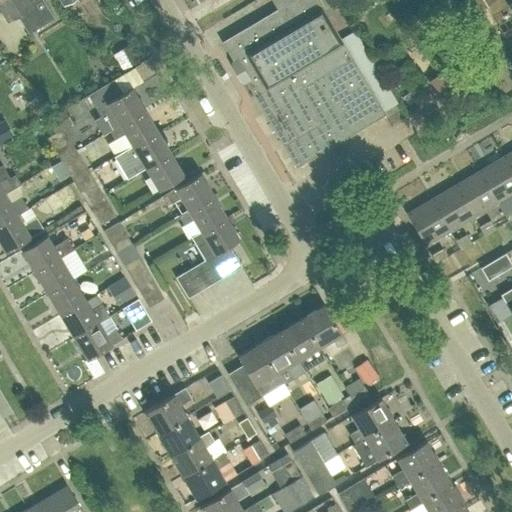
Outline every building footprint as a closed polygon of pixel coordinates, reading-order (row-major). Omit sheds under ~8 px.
[(0,0),(0,5),(5,14),(18,5),(34,30),(53,18),(41,0),(0,0)] [(296,166),(384,114),(316,0),(272,0),(277,9),(222,42),(296,166)] [(428,0),(437,11),(451,0),(428,0)] [(496,42),(467,0),(466,0),(446,14),(475,57),(496,42)] [(459,50),(460,49),(436,22),(429,29),(449,52),(441,59),(447,66),(429,81),(444,98),(471,74),(467,69),(471,65),(459,50)] [(478,60),(501,93),(511,85),(511,80),(496,58),(505,52),(500,45),(478,60)] [(416,94),(428,83),(409,62),(395,73),(416,94)] [(95,108),(100,116),(94,119),(102,134),(108,130),(118,124),(118,125),(144,109),(131,87),(121,93),(113,79),(87,95),(95,108)] [(144,109),(118,125),(118,124),(108,130),(114,139),(124,134),(131,146),(157,130),(144,109)] [(62,128),(47,137),(53,148),(69,139),(62,128)] [(131,146),(114,155),(127,178),(144,168),(170,152),(157,130),(131,146)] [(69,139),(53,148),(60,159),(75,150),(69,139)] [(75,150),(60,159),(66,170),(81,161),(75,150)] [(511,173),(511,150),(502,157),(511,173)] [(157,190),(183,174),(170,152),(144,168),(157,190)] [(497,202),(511,192),(511,173),(502,157),(478,171),(497,202)] [(81,161),(66,170),(73,180),(88,172),(81,161)] [(0,194),(3,193),(20,183),(14,174),(9,176),(2,164),(0,165),(0,194)] [(473,216),(497,202),(478,171),(454,185),(473,216)] [(79,191),(94,182),(88,172),(73,180),(79,191)] [(187,210),(188,210),(213,195),(200,173),(165,193),(171,203),(180,198),(187,210)] [(94,182),(79,191),(86,202),(101,193),(94,182)] [(430,199),(449,230),(473,216),(454,185),(430,199)] [(0,224),(16,214),(27,208),(20,196),(9,202),(3,193),(0,194),(0,224)] [(101,193),(86,202),(92,213),(107,204),(101,193)] [(193,219),(200,232),(226,216),(213,195),(188,210),(187,210),(178,215),(184,225),(193,219)] [(406,214),(424,245),(449,230),(430,199),(406,214)] [(99,224),(114,215),(107,204),(92,213),(99,224)] [(511,217),(511,206),(503,212),(508,220),(511,217)] [(0,224),(0,245),(4,252),(30,237),(43,228),(35,216),(22,224),(16,214),(0,224)] [(204,259),(239,239),(226,216),(200,232),(191,237),(204,259)] [(495,228),(490,220),(479,226),(484,234),(495,228)] [(118,222),(103,231),(109,242),(124,233),(118,222)] [(124,233),(109,242),(115,253),(130,243),(124,233)] [(46,235),(20,250),(33,272),(59,257),(73,249),(66,237),(52,245),(46,235)] [(470,242),(466,235),(455,241),(459,248),(470,242)] [(130,243),(115,253),(122,263),(137,255),(130,243)] [(230,272),(240,266),(228,245),(217,252),(230,272)] [(447,256),(442,249),(431,256),(435,263),(447,256)] [(230,272),(217,252),(207,258),(219,279),(230,272)] [(511,265),(511,264),(505,252),(480,267),(487,280),(511,265)] [(137,255),(122,263),(128,274),(143,265),(137,255)] [(59,257),(33,272),(46,294),(72,278),(59,257)] [(219,279),(207,258),(196,264),(209,285),(219,279)] [(209,285),(196,264),(186,270),(198,291),(209,285)] [(143,265),(128,274),(135,285),(150,276),(143,265)] [(175,277),(188,297),(198,291),(186,270),(175,277)] [(135,285),(141,296),(156,287),(150,276),(135,285)] [(72,278),(46,294),(59,316),(85,300),(72,278)] [(156,287),(141,296),(148,307),(163,298),(156,287)] [(511,289),(501,296),(509,308),(508,308),(511,314),(511,289)] [(149,320),(136,298),(122,307),(136,328),(149,320)] [(102,306),(92,312),(85,300),(59,316),(72,337),(98,322),(108,316),(102,306)] [(346,342),(324,304),(302,317),(319,346),(332,338),(337,347),(346,342)] [(325,357),(319,346),(302,317),(280,330),(304,370),(325,357)] [(72,337),(85,359),(120,338),(114,328),(105,334),(98,322),(72,337)] [(276,372),(287,365),(293,376),(304,370),(280,330),(259,343),(276,372)] [(259,343),(237,356),(242,365),(228,373),(246,404),(282,382),(276,372),(259,343)] [(358,382),(371,376),(363,357),(349,364),(358,382)] [(325,373),(311,380),(322,401),(336,394),(325,373)] [(212,380),(208,382),(217,397),(221,395),(230,390),(221,375),(212,380)] [(179,405),(190,398),(184,387),(144,412),(157,433),(186,416),(179,405)] [(368,395),(363,387),(348,396),(353,404),(368,395)] [(234,416),(243,411),(234,397),(226,402),(234,416)] [(364,437),(364,436),(392,419),(380,398),(351,415),(358,427),(349,432),(354,442),(355,443),(364,437)] [(347,408),(342,400),(327,408),(332,416),(347,408)] [(325,421),(320,412),(305,421),(310,429),(325,421)] [(198,437),(186,416),(157,433),(169,455),(198,437)] [(247,438),(255,433),(247,418),(238,423),(247,438)] [(392,419),(364,436),(364,437),(355,443),(354,442),(352,443),(364,465),(405,441),(392,419)] [(304,433),(299,425),(284,434),(288,442),(304,433)] [(182,476),(211,459),(202,443),(211,438),(207,431),(198,437),(169,455),(182,476)] [(260,459),(268,454),(259,439),(251,444),(260,459)] [(305,473),(313,468),(323,461),(310,439),(291,450),(305,473)] [(390,475),(398,487),(409,480),(409,479),(437,462),(424,440),(396,458),(402,468),(390,475)] [(260,459),(251,444),(243,449),(251,463),(260,459)] [(182,476),(195,498),(224,481),(217,468),(228,461),(222,452),(211,459),(182,476)] [(286,453),(266,464),(271,472),(282,466),(290,461),(291,460),(286,453)] [(290,480),(299,475),(290,461),(282,466),(290,480)] [(323,461),(313,468),(305,473),(318,494),(336,483),(323,461)] [(404,499),(410,509),(422,502),(422,501),(450,484),(437,462),(409,479),(409,480),(416,492),(404,499)] [(300,475),(284,484),(296,506),(313,497),(300,475)] [(241,481),(200,505),(203,511),(237,511),(242,510),(236,500),(247,493),(241,481)] [(451,511),(463,505),(450,484),(422,501),(422,502),(428,511),(451,511)] [(27,508),(29,511),(81,511),(66,485),(36,503),(27,508)] [(345,508),(347,511),(353,511),(357,510),(362,507),(349,486),(344,488),(336,493),(345,508)] [(258,511),(253,503),(242,510),(237,511),(258,511)] [(339,511),(334,503),(326,508),(328,511),(339,511)]
